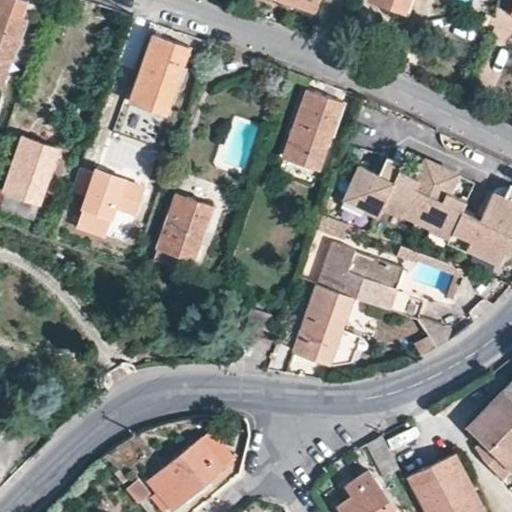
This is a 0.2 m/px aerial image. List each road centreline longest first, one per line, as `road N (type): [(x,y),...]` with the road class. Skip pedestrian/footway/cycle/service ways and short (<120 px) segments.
road 1 (residential): [(511,142),(371,78),(148,0)]
road 2 (residential): [(11,511),(87,434),(161,394),(319,402)]
road 3 (residential): [(319,402),(373,399),(413,385),(453,369),(511,327)]
road 4 (unknown): [(400,390),(424,423),(473,454),(511,510)]
